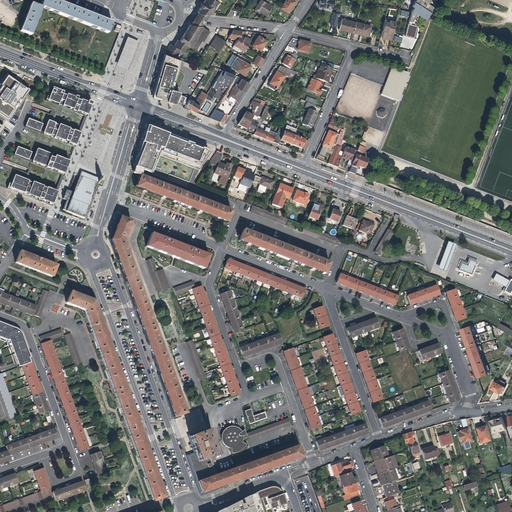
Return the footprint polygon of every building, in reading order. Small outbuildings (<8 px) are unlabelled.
[(42,8),(108,34),(112,23),(96,16),(76,9),(59,2),(54,0),(42,0),(40,7),(42,8)] [(204,0),(203,3),(201,3),(200,5),(200,7),(197,12),(208,14),(209,14),(211,14),(214,10),(215,9),(213,8),(217,2),(217,0),(220,0),(222,1),(222,0),(204,0)] [(266,16),(272,6),(266,2),(265,3),(261,0),(259,0),(253,9),(259,13),(260,12),(266,16)] [(285,0),(280,8),(287,12),(291,6),(295,1),(293,0),(285,0)] [(419,13),(418,12),(419,10),(423,13),(421,15),(427,18),(428,14),(435,3),(429,0),(415,0),(412,6),(413,7),(412,9),(411,11),(405,36),(414,38),(417,25),(416,25),(419,13)] [(42,8),(40,7),(31,4),(26,16),(20,31),(31,35),(42,8)] [(201,25),(208,14),(197,12),(190,24),(201,25)] [(338,29),(353,32),(355,22),(341,19),(338,29)] [(391,40),(395,22),(384,19),(382,28),(384,28),(382,37),(391,40)] [(355,21),(355,22),(353,32),(361,34),(361,33),(368,35),(371,25),(355,21)] [(187,46),(195,51),(201,41),(203,42),(210,31),(201,26),(190,24),(189,24),(179,41),(177,40),(173,46),(170,44),(164,54),(175,58),(180,50),(183,52),(187,46)] [(251,40),(247,38),(246,40),(243,38),(240,36),(243,31),(233,30),(228,37),(235,39),(237,40),(232,48),(237,51),(239,49),(244,51),(246,48),(251,40)] [(225,41),(216,35),(209,46),(219,52),(224,44),(225,41)] [(252,45),(260,50),(267,40),(258,35),(252,45)] [(139,42),(128,37),(117,65),(129,69),(139,42)] [(308,53),(311,43),(299,40),(297,50),(308,53)] [(179,64),(205,74),(207,70),(175,58),(164,54),(152,97),(158,99),(165,101),(165,99),(154,96),(163,63),(174,66),(175,67),(175,68),(170,88),(172,89),(179,64)] [(297,56),(291,54),(290,57),(287,55),(282,64),(290,69),(297,56)] [(253,63),(259,67),(264,59),(258,55),(253,63)] [(236,70),(244,76),(251,66),(242,60),(236,70)] [(170,88),(175,68),(175,67),(174,66),(163,63),(154,96),(165,99),(166,100),(166,101),(169,102),(175,103),(179,91),(172,89),(170,88)] [(315,78),(325,82),(327,83),(332,68),(326,66),(320,64),(315,78)] [(292,71),(292,70),(280,66),(277,71),(288,78),(292,71)] [(381,95),(392,99),(403,72),(391,67),(381,95)] [(229,86),(233,80),(236,75),(221,70),(211,87),(217,89),(220,82),(229,86)] [(284,77),(276,72),(269,84),(270,84),(268,87),(274,91),(276,88),(277,89),(284,77)] [(406,73),(403,72),(392,99),(396,101),(406,73)] [(408,73),(406,73),(396,101),(397,101),(408,73)] [(236,84),(229,95),(227,99),(233,102),(234,102),(236,99),(238,101),(241,96),(239,95),(242,90),(244,92),(250,81),(236,75),(233,80),(236,83),(236,84)] [(3,76),(0,80),(0,87),(6,92),(13,83),(3,76)] [(307,89),(319,95),(321,91),(318,89),(320,83),(311,79),(307,89)] [(86,117),(92,103),(81,98),(81,99),(77,97),(75,96),(71,94),(70,96),(66,94),(66,93),(63,92),(63,91),(57,89),(56,90),(52,89),(49,96),(47,100),(72,109),(72,110),(76,112),(75,113),(84,116),(86,117)] [(189,100),(184,108),(188,110),(189,110),(191,108),(196,112),(198,108),(203,100),(206,95),(201,91),(194,103),(189,100)] [(45,101),(75,113),(76,112),(72,110),(72,109),(47,100),(49,96),(47,95),(45,101)] [(304,101),(306,102),(313,105),(315,105),(316,101),(306,97),(304,101)] [(234,103),(230,101),(229,102),(224,100),(219,108),(229,113),(234,103)] [(238,125),(246,129),(251,120),(253,115),(256,110),(259,104),(252,101),(250,105),(254,107),(249,117),(244,114),(238,125)] [(206,112),(211,104),(206,102),(202,110),(206,112)] [(224,114),(215,109),(209,118),(219,122),(224,114)] [(258,130),(266,111),(264,110),(260,120),(254,133),(253,135),(258,137),(265,139),(269,131),(269,130),(265,128),(263,132),(258,130)] [(302,124),(310,128),(316,113),(308,110),(302,124)] [(86,117),(84,116),(78,132),(80,133),(86,117)] [(42,124),(28,118),(25,126),(39,132),(42,124)] [(256,123),(251,120),(246,129),(254,133),(260,120),(257,119),(256,121),(257,122),(256,123)] [(55,123),(47,120),(42,133),(47,135),(46,136),(53,139),(54,137),(61,140),(61,142),(67,144),(68,143),(75,146),(80,133),(78,132),(72,130),(72,131),(69,130),(69,129),(58,124),(58,125),(54,124),(55,123)] [(39,132),(25,126),(24,128),(46,136),(47,135),(42,133),(39,132)] [(143,140),(135,167),(143,170),(152,174),(160,155),(194,168),(200,170),(212,152),(191,144),(167,135),(146,127),(143,140)] [(276,134),(269,131),(265,139),(278,145),(280,140),(290,144),(293,136),(283,132),(284,130),(279,128),(276,134)] [(338,136),(328,131),(319,155),(324,157),(326,153),(331,155),(338,136)] [(340,132),(338,136),(331,155),(327,164),(330,165),(337,167),(341,157),(337,155),(342,142),(339,140),(340,139),(343,133),(340,132)] [(296,135),(294,134),(293,136),(290,144),(304,149),(307,141),(296,137),(296,135)] [(351,166),(350,167),(349,172),(354,174),(357,166),(364,169),(367,160),(358,157),(360,153),(363,154),(365,149),(364,148),(366,143),(360,141),(358,146),(358,147),(356,152),(356,153),(355,154),(355,155),(351,166)] [(346,165),(350,167),(351,166),(355,155),(355,154),(356,153),(356,152),(358,147),(346,143),(341,157),(348,160),(346,165)] [(28,160),(31,152),(17,147),(14,154),(28,160)] [(65,170),(69,161),(54,156),(50,155),(51,154),(36,149),(31,161),(64,174),(65,170)] [(210,164),(217,167),(218,163),(222,154),(216,151),(209,163),(210,164)] [(55,191),(57,192),(64,174),(31,161),(28,160),(14,154),(13,156),(32,163),(49,170),(61,175),(55,191)] [(225,166),(222,164),(218,163),(217,167),(214,174),(221,176),(219,183),(224,185),(226,178),(231,166),(226,163),(225,166)] [(141,176),(143,170),(135,167),(133,173),(140,176),(141,176)] [(237,167),(233,176),(246,182),(249,172),(243,170),(237,167)] [(80,171),(79,175),(80,175),(80,176),(97,182),(99,178),(80,171)] [(51,206),(57,192),(55,191),(46,188),(42,187),(43,186),(32,182),(31,183),(28,181),(14,175),(11,184),(9,188),(20,192),(20,194),(26,196),(27,195),(35,198),(34,199),(51,206)] [(67,190),(66,190),(62,199),(63,199),(66,200),(64,203),(62,210),(65,211),(65,212),(84,219),(88,206),(97,184),(98,184),(98,183),(102,184),(103,181),(104,181),(104,180),(100,179),(101,177),(99,177),(99,178),(97,182),(80,176),(80,175),(79,175),(79,176),(73,192),(67,190)] [(254,175),(252,181),(255,182),(256,182),(259,183),(258,185),(259,185),(257,190),(264,192),(266,188),(270,190),(274,181),(265,178),(262,177),(261,178),(254,175)] [(141,176),(140,176),(136,187),(148,191),(167,199),(183,205),(203,213),(218,219),(226,222),(231,211),(141,176)] [(237,188),(239,182),(232,180),(230,185),(237,188)] [(11,184),(9,183),(6,188),(16,192),(20,194),(20,192),(9,188),(11,184)] [(288,199),(292,189),(285,186),(280,184),(272,204),(281,208),(285,197),(288,199)] [(304,205),(308,195),(302,193),(297,191),(293,201),(304,205)] [(308,217),(316,220),(321,207),(318,206),(319,204),(317,204),(314,203),(308,217)] [(251,213),(284,226),(287,219),(253,206),(253,207),(251,213)] [(328,219),(337,222),(340,213),(336,211),(332,210),(328,219)] [(179,416),(190,412),(187,406),(186,403),(127,239),(134,220),(124,216),(119,227),(115,239),(120,254),(127,272),(135,295),(148,331),(165,377),(175,405),(179,416)] [(342,225),(353,229),(357,220),(351,217),(346,216),(342,225)] [(359,231),(369,235),(373,225),(368,223),(362,221),(359,231)] [(338,239),(328,235),(305,226),(303,233),(336,245),(338,239)] [(380,255),(393,232),(388,229),(375,252),(380,255)] [(328,263),(243,230),(239,241),(247,244),(268,252),(292,261),(312,269),(324,274),(328,263)] [(203,269),(208,256),(191,249),(164,239),(152,234),(147,246),(203,269)] [(450,267),(458,270),(461,263),(467,265),(468,261),(454,255),(456,252),(458,244),(445,239),(443,245),(430,273),(445,280),(450,267)] [(56,265),(19,251),(15,263),(52,277),(56,265)] [(157,292),(170,288),(163,269),(157,271),(152,258),(145,261),(157,292)] [(228,259),(224,268),(234,271),(243,275),(253,279),(263,283),(272,286),(282,290),(292,294),(301,298),(305,289),(301,288),(290,283),(281,280),(271,276),(261,272),(253,269),(243,265),(232,261),(228,259)] [(469,259),(468,261),(467,265),(461,263),(458,270),(464,272),(470,275),(470,274),(471,275),(472,274),(475,265),(476,262),(469,259)] [(395,305),(398,297),(388,293),(378,289),(369,285),(359,281),(349,277),(340,274),(336,283),(343,285),(352,289),(361,292),(371,296),(379,299),(390,303),(395,305)] [(509,281),(496,274),(492,280),(505,288),(509,281)] [(503,292),(510,295),(511,290),(511,280),(510,279),(503,292)] [(175,295),(192,289),(194,289),(191,282),(173,289),(175,295)] [(503,286),(493,283),(489,293),(499,296),(503,286)] [(201,286),(194,289),(192,289),(195,298),(199,309),(202,318),(206,328),(209,338),(213,348),(217,358),(220,367),(224,377),(227,387),(231,396),(231,397),(240,393),(237,387),(234,378),(230,368),(227,359),(224,349),(220,340),(217,329),(213,320),(210,310),(206,300),(203,291),(201,286)] [(427,289),(417,293),(407,296),(410,305),(415,303),(426,299),(435,296),(439,294),(436,286),(427,289)] [(454,289),(445,292),(447,298),(451,307),(454,315),(456,322),(458,321),(465,318),(454,289)] [(42,290),(36,307),(32,315),(39,318),(48,293),(42,290)] [(229,291),(220,294),(221,298),(225,308),(229,318),(232,329),(234,333),(243,330),(240,320),(236,310),(232,300),(229,291)] [(32,316),(32,315),(36,307),(0,292),(0,302),(6,305),(17,310),(26,313),(32,316)] [(99,315),(94,301),(81,296),(70,292),(66,303),(84,310),(153,501),(165,497),(162,488),(154,467),(147,448),(139,426),(130,400),(121,375),(112,351),(104,328),(99,315)] [(313,309),(316,319),(320,329),(329,326),(327,321),(323,311),(322,306),(313,309)] [(379,327),(376,318),(371,319),(360,324),(350,327),(346,329),(349,338),(359,335),(369,331),(379,327)] [(0,339),(7,342),(12,355),(16,362),(18,367),(22,366),(32,362),(23,337),(22,335),(20,331),(17,328),(0,322),(0,339)] [(498,327),(508,333),(511,329),(500,323),(498,327)] [(473,336),(470,326),(461,329),(463,336),(466,344),(470,355),(474,364),(477,374),(479,378),(487,375),(484,365),(480,356),(477,346),(473,336)] [(403,334),(401,329),(393,332),(396,342),(400,352),(409,349),(407,344),(403,334)] [(39,341),(40,344),(49,341),(63,336),(60,330),(38,338),(39,341)] [(63,336),(75,367),(80,365),(69,334),(63,336)] [(282,343),(278,334),(269,338),(259,341),(249,344),(239,348),(243,357),(248,355),(259,351),(268,348),(277,345),(280,344),(282,343)] [(351,416),(360,412),(357,407),(355,397),(351,389),(347,378),(344,368),(341,359),(337,349),(334,339),(332,334),(323,337),(326,347),(330,357),(333,366),(337,376),(340,386),(344,396),(347,405),(351,416)] [(199,380),(205,378),(191,340),(185,343),(199,380)] [(88,448),(49,341),(40,344),(42,350),(46,360),(50,371),(55,385),(60,399),(65,413),(69,425),(73,435),(77,446),(79,451),(88,448)] [(431,356),(441,353),(438,344),(433,345),(424,349),(418,351),(422,360),(431,356)] [(309,424),(311,430),(320,427),(316,417),(313,407),(309,397),(306,387),(302,378),(299,368),(295,358),(292,349),(283,352),(284,355),(288,366),(292,376),(295,385),(299,396),(302,405),(305,414),(309,424)] [(364,351),(355,354),(356,358),(360,368),(364,379),(367,388),(371,398),(373,403),(382,400),(378,389),(375,380),(371,370),(368,360),(364,351)] [(34,369),(32,362),(22,366),(23,370),(25,375),(27,380),(29,385),(33,395),(43,392),(41,387),(39,381),(37,376),(35,371),(34,369)] [(450,376),(448,371),(439,374),(442,384),(446,393),(449,404),(459,400),(457,396),(453,386),(450,376)] [(16,416),(4,376),(6,376),(5,372),(0,373),(0,388),(9,418),(16,416)] [(494,391),(500,394),(504,386),(494,381),(490,389),(494,391)] [(45,397),(43,392),(33,395),(36,405),(40,415),(50,411),(48,406),(47,401),(45,397)] [(389,416),(379,419),(382,428),(388,426),(397,423),(407,419),(417,415),(426,412),(431,410),(427,402),(418,405),(408,408),(398,412),(389,416)] [(249,424),(266,418),(264,413),(253,417),(250,410),(245,412),(249,424)] [(250,440),(290,425),(288,419),(247,434),(250,440)] [(487,422),(491,434),(506,430),(503,419),(496,421),(494,422),(493,420),(487,422)] [(325,438),(315,442),(319,451),(323,449),(334,446),(343,442),(354,438),(365,434),(367,433),(364,424),(355,428),(345,431),(335,435),(325,438)] [(231,449),(231,453),(231,454),(234,453),(236,453),(239,452),(240,451),(242,450),(244,448),(245,446),(246,444),(242,442),(243,441),(243,439),(243,436),(244,435),(245,435),(245,434),(245,433),(244,430),(242,432),(240,429),(238,428),(236,427),(233,426),(231,426),(229,427),(228,427),(225,429),(224,430),(222,432),(221,434),(221,436),(221,438),(221,441),(222,442),(224,445),(226,446),(227,447),(229,448),(231,449)] [(480,444),(490,441),(485,426),(481,427),(476,429),(480,444)] [(460,433),(457,434),(459,441),(462,440),(463,443),(471,441),(468,428),(459,431),(460,432),(460,433)] [(25,439),(29,449),(35,446),(43,443),(54,440),(58,438),(54,429),(25,439)] [(217,455),(208,431),(190,437),(195,452),(189,455),(202,493),(210,490),(236,481),(263,471),(289,462),(301,457),(297,446),(235,468),(216,476),(209,458),(217,455)] [(413,435),(412,432),(406,434),(401,435),(404,443),(404,444),(408,443),(412,457),(419,455),(414,440),(413,441),(412,437),(413,435)] [(438,437),(441,445),(448,443),(448,444),(452,443),(450,434),(443,436),(438,437)] [(24,450),(29,449),(25,439),(6,446),(7,451),(9,456),(14,454),(24,450)] [(424,460),(436,456),(434,449),(434,446),(427,448),(421,450),(424,460)] [(374,459),(375,462),(387,458),(383,447),(370,452),(371,457),(373,456),(374,459)] [(0,453),(0,464),(7,462),(11,460),(9,456),(7,451),(0,453)] [(95,469),(97,475),(106,472),(99,452),(90,455),(92,461),(95,469)] [(391,456),(387,458),(375,462),(374,463),(375,468),(378,474),(393,469),(394,469),(392,462),(393,462),(391,456)] [(347,469),(348,473),(354,471),(353,467),(351,461),(343,464),(343,463),(331,467),(334,478),(339,476),(342,475),(341,471),(347,469)] [(500,467),(501,473),(511,471),(510,465),(500,467)] [(34,472),(41,491),(50,488),(48,483),(45,473),(43,468),(34,472)] [(397,481),(393,469),(378,474),(377,474),(379,481),(381,486),(394,482),(397,481)] [(339,476),(343,488),(345,487),(355,484),(358,483),(357,478),(352,480),(352,478),(351,476),(355,474),(354,471),(348,473),(342,475),(339,476)] [(0,489),(18,483),(15,474),(11,475),(0,479),(0,489)] [(339,490),(342,488),(343,488),(339,476),(334,478),(339,490)] [(58,490),(52,492),(53,495),(56,501),(85,491),(81,482),(76,484),(67,487),(58,490)] [(398,494),(394,482),(381,486),(383,491),(384,493),(386,498),(392,496),(398,494)] [(475,482),(471,483),(463,485),(465,490),(477,487),(475,482)] [(357,490),(355,484),(345,487),(348,494),(344,495),(342,496),(344,501),(359,496),(357,490)] [(259,491),(254,493),(257,500),(276,493),(281,492),(279,489),(276,488),(272,487),(270,487),(259,491)] [(52,492),(50,488),(41,491),(0,506),(0,511),(2,511),(53,495),(52,492)] [(261,511),(257,500),(254,493),(239,501),(216,511),(261,511)] [(283,496),(282,494),(268,499),(272,511),(283,511),(288,510),(283,496)] [(396,508),(392,496),(386,498),(383,499),(385,505),(387,511),(396,508)] [(348,511),(363,511),(362,508),(359,501),(347,506),(348,511)] [(496,505),(497,511),(510,511),(510,509),(507,502),(496,505)]
